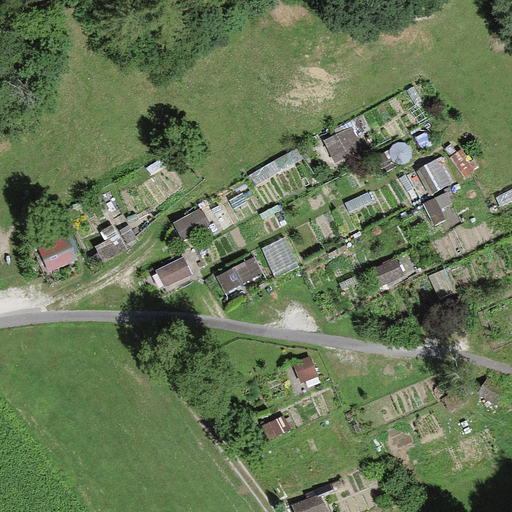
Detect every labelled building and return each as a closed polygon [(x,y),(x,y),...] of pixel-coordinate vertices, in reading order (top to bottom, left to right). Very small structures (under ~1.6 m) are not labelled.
[(444,158),(425,168),(438,193),(457,183),(444,158)] [(436,199),(424,205),(435,227),(447,221),(436,199)] [(200,212),(174,227),(183,243),(209,229),(200,212)] [(193,276),(184,258),(155,273),(165,291),(193,276)] [(263,275),(254,259),(217,279),(226,295),(263,275)] [(405,277),(397,259),(372,271),(380,289),(405,277)] [(506,391),(488,380),(478,395),(497,407),(506,391)]
